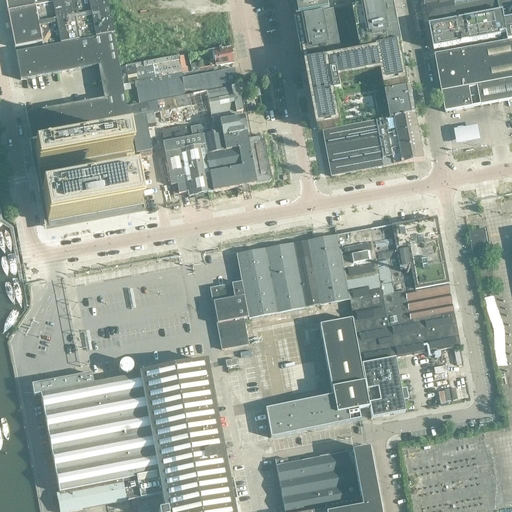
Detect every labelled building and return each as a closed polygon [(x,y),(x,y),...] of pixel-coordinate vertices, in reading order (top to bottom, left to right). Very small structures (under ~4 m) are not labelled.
[(5,0),(7,10),(7,11),(7,12),(15,10),(35,6),(69,0),(5,0)] [(113,35),(106,0),(69,0),(35,6),(15,10),(7,12),(9,20),(12,37),(14,49),(42,43),(43,47),(113,35)] [(394,2),(393,0),(294,0),(298,20),(394,2)] [(511,7),(511,0),(424,0),(428,20),(498,7),(499,10),(511,7)] [(399,47),(403,46),(395,4),(394,4),(354,12),(361,54),(378,51),(382,50),(390,48),(399,47)] [(511,41),(511,7),(499,10),(499,13),(438,24),(429,26),(434,51),(507,37),(508,43),(511,41)] [(335,15),(296,22),(304,66),(309,65),(343,59),(343,57),(335,15)] [(212,31),(199,33),(200,39),(201,42),(202,47),(203,52),(230,47),(228,34),(227,34),(225,34),(224,28),(212,31)] [(116,53),(116,48),(113,35),(77,42),(82,69),(98,67),(96,56),(116,53)] [(511,75),(511,41),(508,43),(435,56),(441,89),(511,75)] [(82,69),(77,42),(62,45),(67,72),(82,69)] [(67,72),(62,45),(46,48),(51,75),(67,72)] [(237,87),(234,69),(219,72),(218,66),(233,64),(230,47),(203,52),(119,68),(121,79),(122,84),(134,82),(135,87),(136,87),(139,105),(237,87)] [(382,50),(389,85),(405,82),(399,47),(390,48),(382,50)] [(51,75),(46,48),(31,50),(36,78),(51,75)] [(36,78),(31,50),(15,53),(20,81),(36,78)] [(309,65),(321,127),(337,124),(332,96),(343,94),(340,80),(382,72),(378,51),(361,54),(343,57),(343,59),(309,65)] [(121,79),(119,68),(117,58),(116,53),(96,56),(98,67),(101,83),(121,79)] [(511,100),(511,75),(441,89),(445,113),(511,100)] [(126,106),(122,84),(121,79),(101,83),(104,99),(105,109),(126,106)] [(259,93),(257,85),(250,87),(252,94),(253,97),(259,96),(258,93),(259,93)] [(239,95),(238,87),(237,87),(139,105),(127,107),(129,123),(135,154),(136,154),(151,150),(147,129),(155,128),(153,114),(152,114),(152,113),(158,111),(160,118),(167,116),(166,112),(194,106),(195,112),(209,110),(210,118),(242,113),(239,95)] [(413,101),(411,88),(410,87),(388,92),(389,97),(390,105),(413,101)] [(272,95),(261,96),(263,111),(274,110),(272,95)] [(129,123),(127,107),(126,106),(105,109),(104,99),(88,102),(93,130),(128,124),(129,123)] [(416,115),(413,101),(390,105),(393,119),(416,115)] [(93,130),(88,102),(73,105),(78,133),(93,130)] [(78,133),(73,105),(57,108),(62,136),(78,133)] [(62,136),(57,108),(42,111),(44,122),(47,139),(62,136)] [(47,139),(44,122),(42,111),(26,113),(31,141),(31,142),(41,140),(47,139)] [(424,160),(419,132),(416,115),(393,119),(323,132),(332,178),(424,160)] [(232,189),(224,144),(247,140),(245,127),(243,118),(190,128),(186,126),(161,131),(164,143),(162,143),(171,186),(173,196),(187,193),(188,198),(232,189)] [(42,142),(32,144),(33,147),(34,154),(36,166),(37,166),(42,195),(41,195),(46,222),(47,222),(48,228),(144,210),(143,207),(135,163),(128,124),(93,130),(78,133),(62,136),(51,138),(47,139),(41,140),(42,141),(42,142)] [(478,129),(453,133),(456,148),(480,143),(478,129)] [(271,180),(263,137),(247,140),(224,144),(232,189),(269,182),(271,180)] [(275,155),(280,185),(291,183),(286,153),(275,155)] [(447,284),(437,229),(435,219),(403,225),(412,273),(415,290),(447,284)] [(412,273),(403,225),(402,225),(392,227),(401,275),(412,273)] [(404,292),(401,275),(392,227),(368,231),(377,274),(345,280),(349,302),(404,292)] [(490,259),(485,230),(468,233),(474,262),(490,259)] [(377,274),(368,231),(337,237),(345,280),(377,274)] [(348,300),(336,238),(237,256),(248,318),(304,308),(348,300)] [(453,315),(450,296),(447,284),(415,290),(412,273),(401,275),(404,292),(349,302),(355,334),(453,315)] [(210,290),(212,302),(243,296),(241,284),(210,290)] [(246,315),(243,296),(212,302),(216,321),(243,316),(246,315)] [(459,347),(453,315),(355,334),(357,344),(361,365),(394,359),(459,347)] [(248,346),(243,316),(216,321),(221,351),(248,346)] [(368,409),(351,320),(319,326),(332,397),(265,410),(270,438),(359,422),(357,411),(368,409)] [(400,392),(394,359),(361,365),(371,419),(404,413),(402,402),(407,401),(405,391),(400,392)] [(133,364),(121,360),(118,372),(130,375),(133,364)] [(236,366),(235,360),(225,361),(226,368),(236,366)] [(234,511),(226,470),(229,469),(229,467),(230,467),(229,463),(228,463),(228,460),(224,461),(206,362),(139,375),(139,376),(99,383),(97,375),(91,376),(91,374),(82,376),(31,386),(33,397),(40,395),(58,494),(56,494),(59,511),(71,511),(125,502),(125,501),(162,494),(164,511),(234,511)] [(447,385),(435,387),(438,403),(449,402),(447,385)] [(378,511),(367,450),(287,465),(276,468),(284,510),(283,511),(378,511)] [(287,465),(286,459),(274,462),(276,468),(287,465)]
